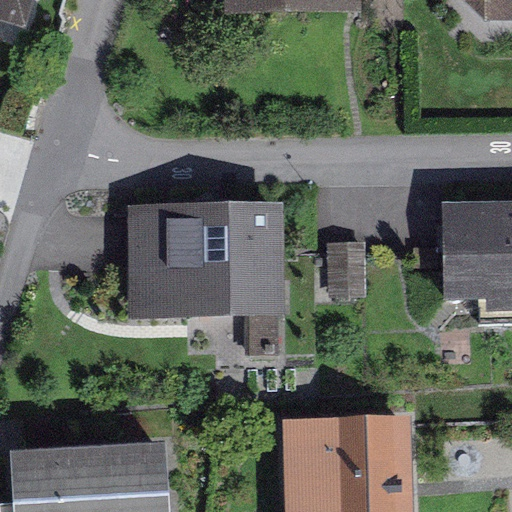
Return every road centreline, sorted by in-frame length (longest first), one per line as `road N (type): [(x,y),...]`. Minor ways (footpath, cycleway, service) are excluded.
road 1 (residential): [(511,155),(214,156),(66,136)]
road 2 (residential): [(66,136),(0,347)]
road 3 (residential): [(66,136),(99,0)]
